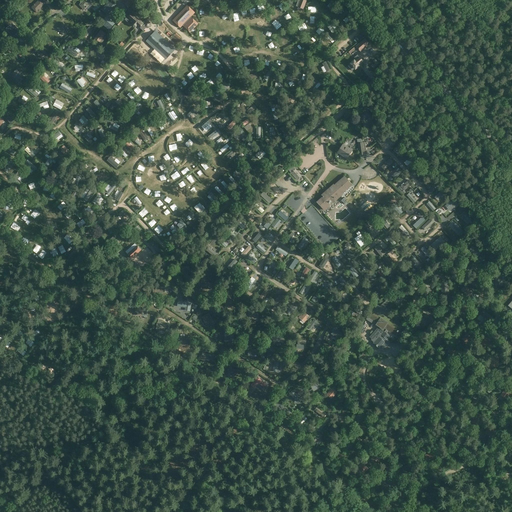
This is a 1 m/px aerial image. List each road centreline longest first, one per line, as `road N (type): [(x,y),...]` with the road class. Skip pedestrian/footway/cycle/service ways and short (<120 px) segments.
road 1 (track): [(375,510),(243,400),(0,238)]
road 2 (track): [(105,307),(319,132)]
road 3 (track): [(115,208),(138,156),(187,126),(173,78),(184,37),(163,17)]
road 4 (tertiary): [(511,160),(360,0)]
road 5 (track): [(511,251),(373,100)]
road 6 (track): [(184,37),(218,53),(242,93),(187,126)]
road 7 (track): [(159,511),(243,400)]
road 8 (unknown): [(352,102),(331,60),(357,28),(332,0)]
